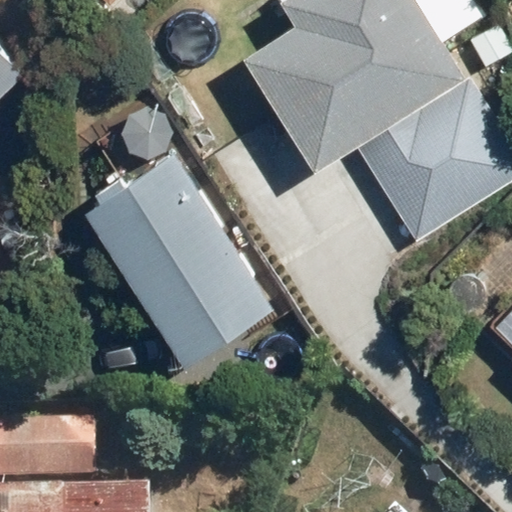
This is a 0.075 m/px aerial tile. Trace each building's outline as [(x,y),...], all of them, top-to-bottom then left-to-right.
[(281,0),(292,17),(237,50),(308,166),(344,144),(407,247),(511,183),(511,160),(414,0),(281,0)] [(0,18),(0,76),(29,50),(0,18)] [(249,150),(206,79),(175,98),(219,169),(249,150)] [(84,203),(184,356),(272,299),(173,146),(84,203)] [(0,415),(0,473),(103,473),(103,414),(0,415)] [(0,511),(154,511),(154,481),(0,485),(0,511)]
